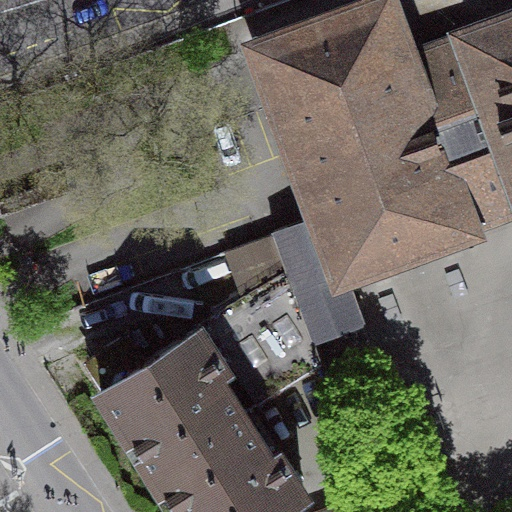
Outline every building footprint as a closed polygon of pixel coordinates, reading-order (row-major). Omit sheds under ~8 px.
[(468,226),(406,56),(395,28),(385,0),(384,0),(258,46),(319,213),(272,230),(275,236),(313,340),(363,322),(345,271),(468,226)] [(511,16),(406,56),(468,226),(511,209),(511,16)] [(0,192),(0,214),(0,216),(68,191),(60,171),(27,183),(0,192)] [(153,469),(243,412),(321,363),(313,340),(275,236),(229,253),(245,297),(142,361),(127,335),(87,360),(102,385),(100,387),(124,424),(153,469)] [(270,455),(243,412),(153,469),(177,508),(179,511),(268,511),(304,490),(279,450),(270,455)]
